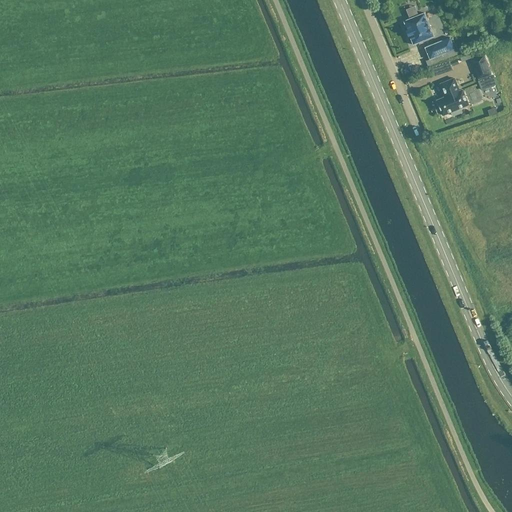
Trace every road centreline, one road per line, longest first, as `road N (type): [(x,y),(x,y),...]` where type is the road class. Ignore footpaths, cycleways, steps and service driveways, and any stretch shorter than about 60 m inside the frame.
road 1 (unclassified): [(490,511),(274,0)]
road 2 (primary): [(511,399),(472,323),(338,0)]
road 3 (unclassified): [(361,0),(420,139)]
